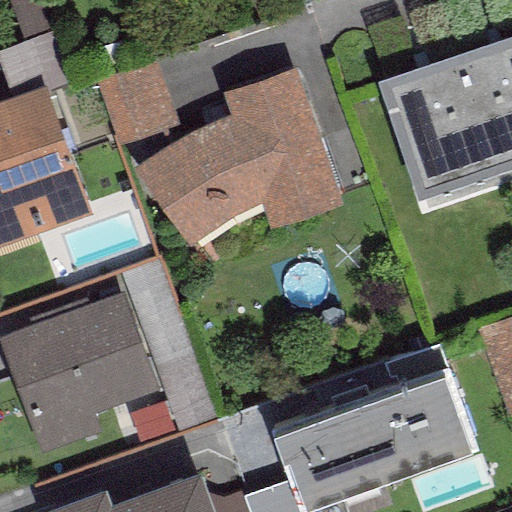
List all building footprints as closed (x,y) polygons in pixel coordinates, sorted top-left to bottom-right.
[(511,156),(511,20),(460,38),(501,160),(511,156)] [(501,160),(460,38),(375,66),(416,188),(501,160)] [(149,145),(134,159),(189,242),(209,226),(230,213),(249,201),(261,198),(268,221),(343,195),(323,141),(293,57),(223,83),(229,106),(206,115),(186,124),(165,137),(149,145)] [(44,76),(0,91),(0,238),(90,207),(44,76)] [(125,293),(1,338),(44,455),(103,434),(96,413),(161,390),(125,293)] [(443,373),(270,434),(298,511),(470,450),(443,373)] [(106,491),(45,511),(214,511),(201,474),(111,505),(106,491)]
